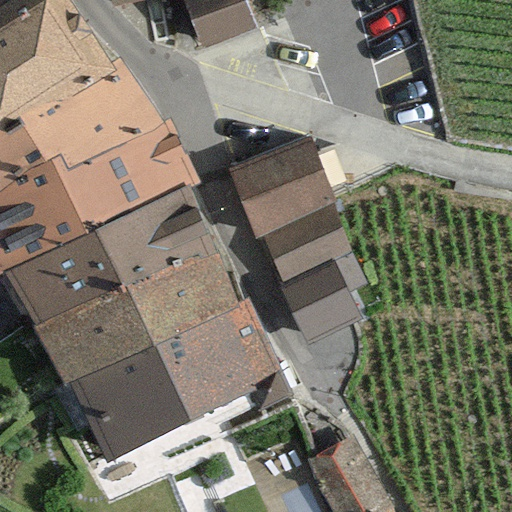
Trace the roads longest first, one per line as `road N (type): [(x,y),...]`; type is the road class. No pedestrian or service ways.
road 1 (track): [(179,92),(511,170)]
road 2 (residential): [(92,0),(179,92)]
